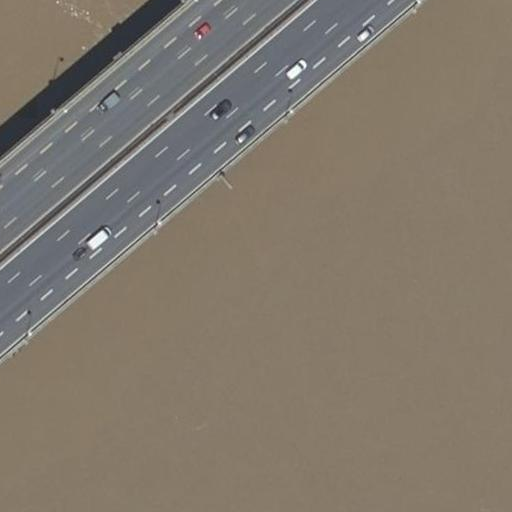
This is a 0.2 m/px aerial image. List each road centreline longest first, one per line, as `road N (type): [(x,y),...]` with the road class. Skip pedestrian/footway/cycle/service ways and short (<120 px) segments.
road 1 (trunk): [(0,298),(349,0)]
road 2 (trunk): [(257,0),(0,220)]
